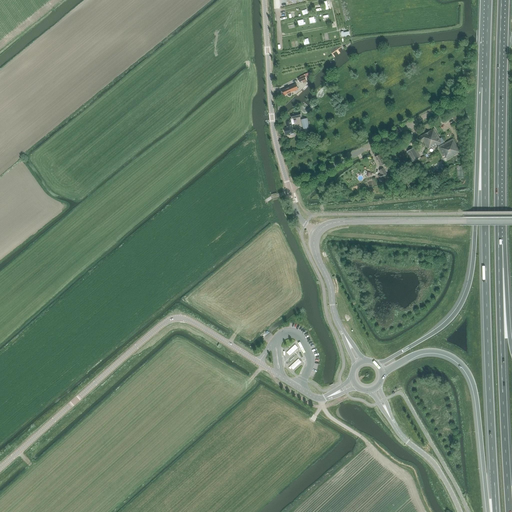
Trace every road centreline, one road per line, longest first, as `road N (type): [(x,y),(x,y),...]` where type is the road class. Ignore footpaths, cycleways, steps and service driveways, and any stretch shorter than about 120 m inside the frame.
road 1 (tertiary): [(354,385),(313,397),(191,321),(172,318),(0,468)]
road 2 (motorway): [(485,87),(496,511)]
road 3 (motorway): [(485,87),(467,291),(441,327),(378,366)]
road 4 (motorway): [(509,511),(498,244)]
road 5 (motorway): [(498,244),(501,0)]
road 6 (motorway): [(383,375),(427,350),(465,367),(477,401),(488,511)]
road 7 (tertiary): [(315,232),(334,222),(511,220)]
road 8 (tertiary): [(289,189),(271,121),(264,0)]
road 9 (unclassified): [(289,189),(438,108)]
road 10 (tertiary): [(459,511),(435,464),(399,433),(374,390)]
road 11 (tertiary): [(359,364),(336,320),(315,232)]
